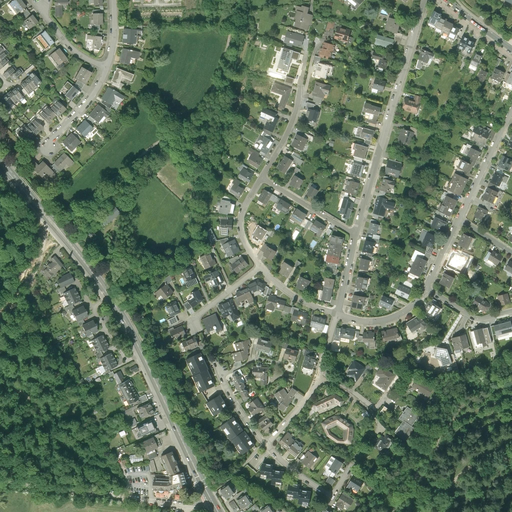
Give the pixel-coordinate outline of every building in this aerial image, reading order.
[(27,10),(20,0),(16,0),(8,5),(17,17),(27,10)] [(55,0),(56,4),(55,4),(55,19),(63,19),(63,8),(69,7),(68,0),(55,0)] [(364,0),(343,0),(356,11),(364,0)] [(511,0),(495,0),(511,8),(511,0)] [(297,18),(295,25),(309,29),(313,14),(308,13),(310,6),(302,3),(301,6),(297,5),(296,8),(298,9),(295,17),(297,18)] [(441,15),(434,12),(429,24),(436,27),(440,17),(441,15)] [(103,28),(103,15),(93,15),(94,28),(103,28)] [(402,19),(389,15),(386,28),(398,32),(402,19)] [(39,25),(33,17),(24,24),(30,32),(39,25)] [(446,19),(440,17),(436,27),(435,29),(441,32),(446,21),(446,19)] [(334,30),(335,21),(329,20),(327,29),(334,30)] [(454,24),(446,21),(441,32),(441,33),(449,36),(453,27),(454,24)] [(338,25),(334,38),(348,42),(352,29),(338,25)] [(124,26),(122,42),(137,43),(138,35),(142,35),(143,28),(124,26)] [(455,42),(460,30),(453,27),(449,36),(447,39),(455,42)] [(305,37),(288,31),(284,42),(298,47),(299,44),(302,45),(305,37)] [(55,45),(46,33),(35,40),(44,52),(55,45)] [(395,38),(378,33),(375,43),(392,49),(395,38)] [(100,51),(102,39),(87,36),(86,41),(93,42),(92,50),(100,51)] [(469,39),(463,36),(458,48),(464,51),(468,41),(469,39)] [(470,55),(475,44),(468,41),(464,51),(463,52),(470,55)] [(324,43),(322,48),(332,51),(333,52),(335,46),(331,45),(325,43),(324,43)] [(123,47),(119,62),(129,64),(131,57),(139,59),(140,51),(123,47)] [(434,53),(420,47),(415,68),(424,72),(434,53)] [(277,68),(288,71),(292,58),(298,60),(300,53),(283,48),(277,68)] [(321,48),(319,54),(320,54),(329,57),(330,57),(332,51),(322,48),(321,48)] [(68,61),(59,50),(50,57),(59,68),(68,61)] [(389,54),(374,50),(372,56),(380,59),(378,66),(385,68),(389,54)] [(0,55),(0,64),(7,58),(10,56),(5,51),(0,55)] [(482,57),(475,54),(469,68),(475,71),(482,57)] [(0,72),(11,63),(7,58),(0,64),(0,72)] [(319,64),(318,63),(315,75),(325,78),(327,73),(330,74),(332,68),(319,64)] [(93,71),(82,65),(75,77),(87,83),(93,71)] [(13,67),(3,77),(8,81),(10,79),(17,72),(13,67)] [(134,73),(117,67),(111,81),(120,84),(123,76),(132,80),(134,73)] [(482,85),(488,72),(481,69),(475,81),(482,85)] [(505,73),(496,69),(491,78),(501,82),(505,73)] [(14,83),(23,73),(19,70),(17,72),(10,79),(14,83)] [(33,74),(29,78),(29,79),(36,88),(41,84),(33,74)] [(293,84),(295,78),(287,76),(285,82),(293,84)] [(387,81),(376,78),(373,87),(384,90),(387,81)] [(29,79),(25,82),(33,93),(38,89),(36,88),(29,79)] [(25,82),(20,86),(29,96),(33,93),(25,82)] [(284,109),(292,88),(274,82),(271,91),(281,94),(276,107),(284,109)] [(331,86),(316,82),(313,95),(315,96),(323,98),(324,98),(325,94),(328,95),(331,86)] [(65,91),(73,98),(80,90),(72,83),(65,91)] [(125,95),(109,86),(101,99),(111,105),(115,98),(121,102),(125,95)] [(15,91),(11,94),(19,104),(23,100),(15,91)] [(11,94),(7,98),(15,107),(19,104),(11,94)] [(405,97),(401,109),(416,114),(422,96),(414,94),(413,99),(405,97)] [(7,98),(3,101),(11,111),(15,107),(7,98)] [(62,111),(67,107),(58,99),(54,103),(62,111)] [(382,105),(366,100),(363,110),(379,115),(382,105)] [(3,101),(0,103),(0,106),(7,114),(11,111),(3,101)] [(58,115),(62,111),(54,103),(50,108),(56,113),(58,115)] [(107,111),(98,103),(89,114),(99,122),(107,111)] [(52,118),(56,113),(50,108),(47,105),(43,110),(52,118)] [(264,127),(273,132),(280,118),(275,116),(277,112),(264,106),(259,115),(268,119),(264,127)] [(316,122),(319,112),(313,111),(308,109),(304,122),(311,124),(312,121),(316,122)] [(47,123),(52,118),(43,110),(39,114),(47,123)] [(40,130),(45,125),(37,117),(32,122),(40,130)] [(94,127),(85,119),(76,128),(85,136),(94,127)] [(35,135),(40,130),(32,122),(27,127),(33,134),(35,135)] [(29,138),(33,134),(27,127),(25,125),(21,129),(29,138)] [(375,130),(359,125),(356,135),(372,139),(375,130)] [(487,138),(490,131),(477,125),(474,131),(487,138)] [(25,142),(29,138),(21,129),(16,134),(25,142)] [(414,133),(402,129),(398,141),(410,144),(414,133)] [(484,145),(487,138),(474,131),(471,138),(484,145)] [(82,141),(72,132),(62,142),(71,152),(82,141)] [(303,150),(308,138),(297,133),(291,145),(303,150)] [(267,154),(275,140),(263,134),(256,148),(267,154)] [(365,158),(368,145),(356,142),(353,155),(365,158)] [(465,145),(461,153),(477,160),(481,152),(465,145)] [(250,155),(246,161),(258,168),(263,159),(258,156),(260,153),(250,147),(247,153),(250,155)] [(75,162),(64,152),(53,163),(61,170),(66,164),(69,167),(75,162)] [(293,160),(284,155),(277,167),(286,173),(293,160)] [(511,159),(502,155),(498,166),(510,171),(511,166),(511,159)] [(459,158),(455,166),(469,173),(473,164),(459,158)] [(56,174),(43,160),(38,164),(32,159),(28,163),(42,176),(45,173),(51,179),(56,174)] [(365,164),(354,160),(350,174),(362,177),(365,164)] [(402,165),(389,161),(385,173),(398,177),(402,165)] [(254,173),(243,166),(238,175),(249,182),(254,173)] [(508,177),(495,171),(490,182),(503,188),(508,177)] [(464,187),(468,179),(454,172),(450,180),(464,187)] [(304,179),(295,173),(289,183),(298,189),(304,179)] [(227,191),(239,198),(247,186),(235,178),(227,191)] [(360,182),(348,179),(345,192),(357,195),(360,182)] [(395,182),(384,179),(380,190),(392,193),(395,182)] [(460,195),(464,187),(450,180),(446,188),(460,195)] [(320,190),(312,185),(306,194),(314,199),(320,190)] [(498,192),(487,187),(482,198),(493,203),(498,192)] [(274,193),(264,188),(257,200),(267,205),(274,193)] [(454,208),(457,201),(445,195),(441,203),(454,208)] [(384,216),(386,208),(393,210),(395,203),(387,201),(387,199),(378,196),(373,213),(384,216)] [(350,219),(355,200),(341,197),(336,215),(350,219)] [(231,201),(221,198),(218,211),(228,214),(228,212),(233,213),(235,204),(230,203),(231,201)] [(291,204),(281,198),(275,207),(285,214),(291,204)] [(450,216),(454,208),(441,203),(438,210),(450,216)] [(478,206),(473,216),(483,221),(488,211),(478,206)] [(307,214),(297,207),(290,217),(301,224),(307,214)] [(116,209),(101,221),(105,226),(120,214),(116,209)] [(448,222),(434,215),(429,226),(443,233),(448,222)] [(326,226),(316,219),(309,230),(319,237),(326,226)] [(378,225),(371,223),(368,233),(376,235),(378,225)] [(267,231),(258,225),(252,234),(262,240),(267,231)] [(209,237),(214,234),(211,228),(206,231),(209,237)] [(84,239),(91,247),(100,238),(93,230),(84,239)] [(421,242),(430,247),(437,235),(427,230),(421,242)] [(474,239),(463,233),(457,244),(468,249),(474,239)] [(331,234),(330,241),(342,243),(344,237),(331,234)] [(240,251),(235,239),(221,245),(227,257),(240,251)] [(330,241),(329,247),(341,250),(342,243),(330,241)] [(374,243),(365,241),(363,251),(372,253),(374,243)] [(276,251),(264,243),(260,250),(265,252),(263,256),(271,261),(276,251)] [(329,247),(327,254),(340,257),(341,250),(329,247)] [(503,256),(492,250),(487,259),(498,265),(503,256)] [(217,264),(211,251),(199,256),(205,269),(217,264)] [(458,270),(464,256),(453,251),(447,265),(458,270)] [(327,254),(326,261),(338,263),(340,257),(327,254)] [(63,265),(54,255),(49,259),(51,261),(45,266),(46,267),(42,270),(48,277),(63,265)] [(230,265),(237,274),(248,264),(241,256),(230,265)] [(419,277),(427,261),(417,257),(410,272),(419,277)] [(369,261),(361,259),(360,269),(368,270),(369,261)] [(279,272),(287,278),(294,268),(284,261),(280,267),(282,268),(279,272)] [(199,283),(191,265),(180,270),(188,288),(199,283)] [(224,283),(218,269),(202,276),(205,283),(210,281),(214,288),(224,283)] [(70,272),(55,279),(60,289),(74,282),(70,272)] [(454,277),(444,272),(438,283),(449,288),(454,277)] [(311,280),(300,275),(295,286),(305,291),(311,280)] [(326,276),(324,286),(334,288),(336,278),(326,276)] [(367,279),(358,277),(355,287),(365,289),(367,279)] [(267,296),(268,287),(258,280),(247,285),(248,287),(251,293),(257,291),(267,296)] [(173,291),(166,283),(154,293),(160,301),(173,291)] [(412,290),(399,285),(395,294),(408,299),(412,290)] [(324,286),(322,299),(332,301),(334,288),(324,286)] [(251,293),(248,287),(235,293),(240,302),(247,299),(249,304),(255,301),(251,293)] [(77,294),(74,288),(62,293),(65,299),(77,294)] [(203,300),(199,289),(190,294),(191,297),(183,304),(186,312),(203,300)] [(507,293),(497,296),(500,306),(510,303),(507,293)] [(80,300),(77,294),(65,299),(68,305),(80,300)] [(286,299),(269,295),(265,309),(274,312),(275,308),(283,310),(286,299)] [(364,297),(354,295),(351,307),(362,310),(364,297)] [(383,296),(379,304),(390,309),(394,301),(383,296)] [(490,303),(477,296),(472,304),(485,312),(490,303)] [(232,299),(217,305),(223,318),(229,316),(231,322),(241,318),(232,299)] [(176,300),(165,305),(170,317),(181,313),(176,300)] [(434,321),(442,309),(430,301),(422,313),(434,321)] [(88,316),(82,305),(70,310),(75,322),(88,316)] [(308,314),(294,309),(291,320),(305,325),(308,314)] [(222,328),(215,313),(202,319),(207,331),(215,327),(216,330),(222,328)] [(326,318),(314,314),(311,326),(323,329),(326,318)] [(419,315),(405,323),(411,332),(420,327),(423,330),(427,327),(424,324),(419,315)] [(81,325),(86,336),(98,331),(93,320),(81,325)] [(511,331),(511,324),(511,320),(492,325),(495,336),(511,331)] [(186,335),(182,325),(168,330),(171,337),(176,335),(178,339),(186,335)] [(397,326),(380,331),(382,342),(400,338),(397,326)] [(484,327),(473,330),(476,344),(487,342),(484,327)] [(359,332),(335,328),(333,339),(357,344),(359,332)] [(375,332),(362,332),(362,342),(369,342),(369,349),(374,349),(375,332)] [(465,334),(458,336),(461,349),(469,347),(465,334)] [(89,340),(92,347),(105,341),(102,335),(89,340)] [(458,336),(451,338),(454,351),(461,349),(458,336)] [(199,346),(195,337),(180,344),(185,353),(199,346)] [(273,342),(259,337),(255,349),(269,353),(273,342)] [(248,339),(234,343),(237,352),(249,349),(251,348),(248,339)] [(92,347),(96,354),(108,348),(105,341),(92,347)] [(447,348),(435,346),(434,357),(439,358),(441,363),(451,359),(447,348)] [(298,351),(287,347),(283,358),(295,362),(298,351)] [(237,352),(233,353),(235,362),(251,357),(249,349),(237,352)] [(209,369),(201,352),(185,359),(193,376),(208,369),(209,369)] [(114,360),(111,353),(98,359),(101,365),(114,360)] [(314,371),(317,356),(306,354),(303,368),(314,371)] [(117,366),(114,360),(101,365),(104,372),(117,366)] [(365,368),(353,360),(343,374),(356,382),(365,368)] [(269,367),(253,366),(252,377),(261,378),(260,385),(268,385),(269,367)] [(379,377),(375,384),(385,391),(395,375),(381,366),(375,374),(379,377)] [(192,376),(199,393),(215,386),(208,369),(193,376),(192,376)] [(133,389),(128,379),(122,382),(120,379),(123,377),(120,370),(112,375),(122,395),(133,389)] [(238,376),(237,374),(234,376),(233,377),(234,379),(233,381),(235,385),(241,382),(240,381),(241,378),(240,376),(239,376),(238,376)] [(435,386),(417,376),(410,388),(428,398),(435,386)] [(241,382),(235,385),(237,390),(240,391),(244,389),(245,386),(244,383),(241,382)] [(284,388),(274,394),(281,404),(285,398),(288,395),(284,388)] [(291,402),(298,391),(292,388),(288,395),(285,398),(291,402)] [(139,399),(133,389),(122,395),(128,405),(139,399)] [(244,389),(240,391),(240,393),(242,398),(245,399),(248,397),(247,395),(249,394),(247,391),(244,389)] [(146,394),(140,396),(142,402),(149,400),(146,394)] [(315,413),(337,403),(341,406),(345,401),(335,394),(311,404),(315,413)] [(228,407),(220,395),(206,404),(214,416),(228,407)] [(253,417),(261,412),(265,409),(257,398),(249,404),(251,407),(248,409),(253,417)] [(284,412),(291,402),(285,398),(281,404),(278,408),(284,412)] [(150,403),(136,410),(140,419),(154,412),(150,403)] [(386,415),(390,409),(385,406),(381,412),(386,415)] [(398,418),(403,421),(394,433),(405,441),(414,428),(411,426),(419,415),(407,406),(398,418)] [(362,414),(367,419),(371,414),(366,410),(362,414)] [(337,443),(349,444),(352,442),(354,425),(338,414),(321,423),(326,436),(337,443)] [(116,423),(121,421),(119,417),(114,419),(113,417),(104,421),(107,427),(116,423)] [(244,431),(233,417),(220,427),(230,441),(231,441),(244,431)] [(270,421),(268,417),(259,424),(261,427),(270,421)] [(135,418),(127,421),(130,426),(137,423),(135,418)] [(140,437),(156,430),(152,421),(135,428),(140,437)] [(273,424),(270,421),(261,427),(264,431),(273,424)] [(244,431),(231,441),(242,456),(256,446),(244,431)] [(296,439),(287,432),(278,444),(287,451),(296,439)] [(388,453),(395,440),(385,434),(383,437),(378,434),(371,446),(381,451),(382,450),(388,453)] [(157,447),(153,436),(140,441),(145,453),(147,452),(150,459),(157,456),(154,449),(157,447)] [(305,446),(296,439),(287,451),(296,457),(305,446)] [(318,459),(308,451),(300,461),(310,469),(318,459)] [(170,471),(170,473),(180,470),(172,452),(160,457),(167,471),(170,471)] [(347,466),(332,456),(325,467),(327,469),(323,474),(328,478),(325,482),(332,487),(335,483),(337,484),(341,478),(340,477),(347,466)] [(284,472),(272,470),(272,466),(263,464),(261,477),(273,479),(272,486),(282,487),(284,472)] [(169,477),(154,476),(152,490),(168,491),(187,486),(183,470),(180,470),(170,473),(169,477)] [(364,483),(354,476),(347,488),(352,491),(353,489),(358,493),(364,483)] [(300,485),(289,484),(287,497),(300,499),(299,504),(309,505),(311,492),(299,490),(300,485)] [(229,485),(226,487),(225,486),(223,487),(223,488),(220,490),(222,493),(221,493),(222,495),(232,489),(231,488),(232,488),(230,485),(229,485)] [(232,490),(232,489),(222,495),(224,497),(226,499),(229,497),(230,498),(232,496),(232,495),(235,493),(234,493),(235,492),(233,489),(232,490)] [(249,498),(246,493),(237,499),(240,504),(249,498)] [(354,500),(343,493),(335,505),(343,510),(345,507),(348,510),(354,500)] [(252,502),(249,498),(240,504),(243,508),(252,502)] [(236,511),(240,510),(233,501),(229,504),(234,511),(236,511)]
